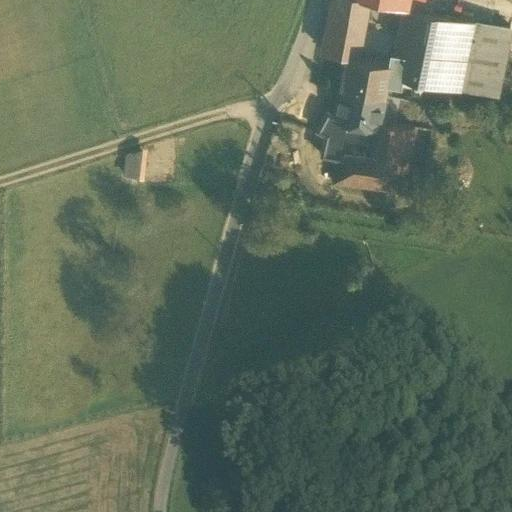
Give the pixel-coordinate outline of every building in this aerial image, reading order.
[(332,0),(328,26),(353,31),(358,0),(332,0)] [(363,0),(410,9),(412,10),(420,12),(421,10),(422,0),(363,0)] [(473,21),(421,10),(420,12),(412,10),(410,9),(400,54),(389,52),(387,63),(389,63),(385,82),(398,85),(400,77),(459,89),(473,21)] [(509,28),(473,21),(459,89),(495,96),(509,28)] [(353,31),(328,26),(323,52),(346,57),(346,55),(348,56),(353,31)] [(348,56),(346,55),(346,57),(341,87),(383,94),(385,82),(389,63),(387,63),(348,56)] [(383,94),(341,87),(335,117),(335,118),(342,119),(377,126),(383,94)] [(335,117),(326,112),(316,131),(324,133),(325,138),(337,137),(342,119),(335,118),(335,117)] [(414,128),(383,123),(381,130),(379,130),(374,160),(369,186),(403,190),(414,128)] [(338,156),(337,137),(325,138),(327,155),(331,155),(338,156)] [(123,175),(144,174),(143,147),(122,148),(123,175)] [(338,156),(331,155),(333,182),(369,186),(374,160),(338,156)]
